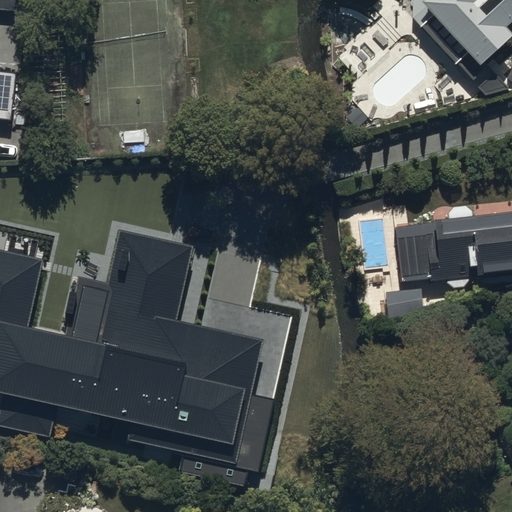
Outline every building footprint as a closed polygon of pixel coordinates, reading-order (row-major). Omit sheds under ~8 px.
[(511,0),(416,0),(413,21),(464,78),(510,37),(503,30),(511,22),(511,0)] [(0,118),(11,120),(16,72),(0,70),(0,118)] [(432,233),(396,237),(402,290),(431,287),(432,290),(447,288),(448,297),(471,295),(469,286),(511,280),(511,218),(431,228),(432,233)] [(42,260),(0,250),(0,391),(4,393),(0,409),(0,425),(50,438),(57,406),(131,422),(128,439),(183,452),(178,471),(243,487),(247,471),(259,474),(274,399),(250,394),(262,340),(175,319),(192,246),(119,230),(107,283),(86,278),(71,338),(27,327),(42,260)] [(423,295),(387,300),(392,327),(426,317),(423,295)]
